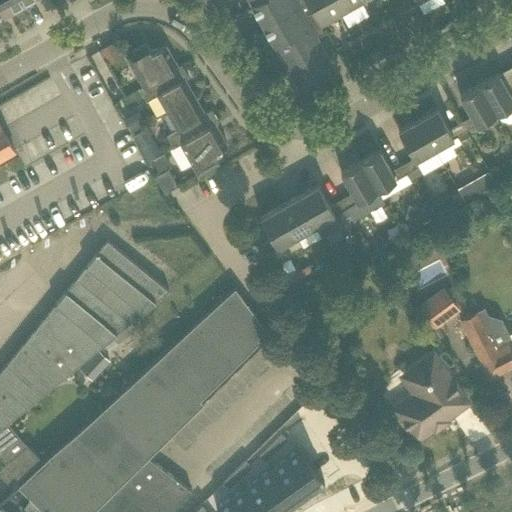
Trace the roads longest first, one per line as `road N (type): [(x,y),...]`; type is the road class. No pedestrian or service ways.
road 1 (residential): [(511,27),(330,128),(297,135),(266,126),(195,34),(144,8)]
road 2 (residential): [(144,8),(0,80)]
road 3 (residential): [(384,511),(511,448)]
